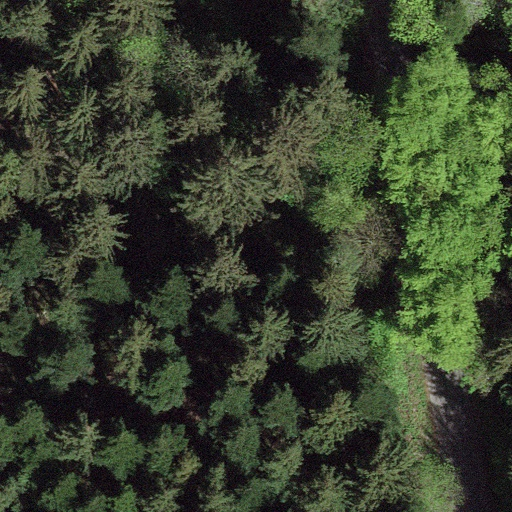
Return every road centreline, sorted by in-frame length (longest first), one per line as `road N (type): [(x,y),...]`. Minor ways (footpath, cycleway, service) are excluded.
road 1 (unclassified): [(463,511),(380,0)]
road 2 (track): [(384,19),(511,41)]
